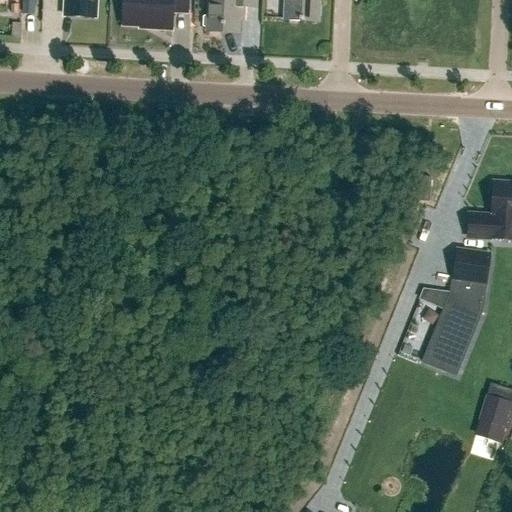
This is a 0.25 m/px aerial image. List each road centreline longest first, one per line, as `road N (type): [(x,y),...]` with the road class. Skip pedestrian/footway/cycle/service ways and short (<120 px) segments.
road 1 (tertiary): [(339,101),(0,82)]
road 2 (tertiary): [(495,108),(339,101)]
